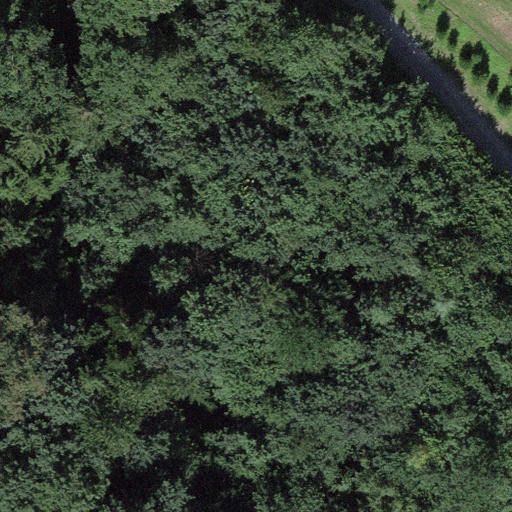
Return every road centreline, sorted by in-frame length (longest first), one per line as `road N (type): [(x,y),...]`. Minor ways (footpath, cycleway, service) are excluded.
road 1 (track): [(511,175),(361,0)]
road 2 (track): [(0,89),(152,0)]
